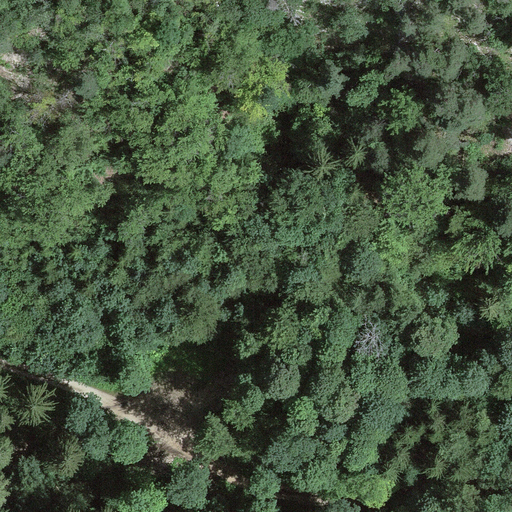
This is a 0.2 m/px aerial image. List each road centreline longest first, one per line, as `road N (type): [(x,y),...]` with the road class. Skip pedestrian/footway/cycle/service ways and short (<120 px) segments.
road 1 (track): [(0,366),(121,403),(202,458),(271,490),(390,493),(511,482)]
road 2 (track): [(121,403),(0,460)]
